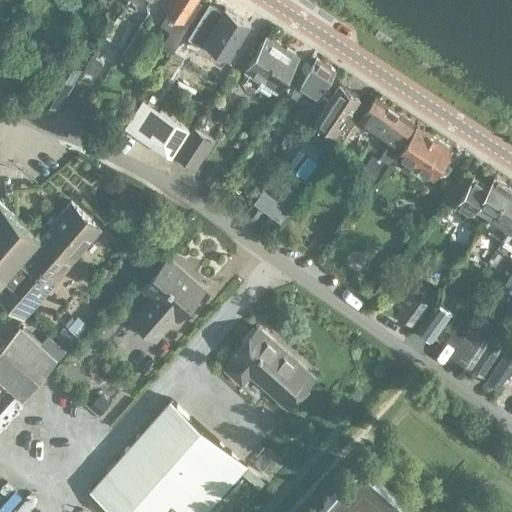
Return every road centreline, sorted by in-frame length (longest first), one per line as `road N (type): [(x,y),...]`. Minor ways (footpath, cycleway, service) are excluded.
road 1 (residential): [(511,428),(184,191),(0,111)]
road 2 (tertiary): [(264,0),(511,160)]
